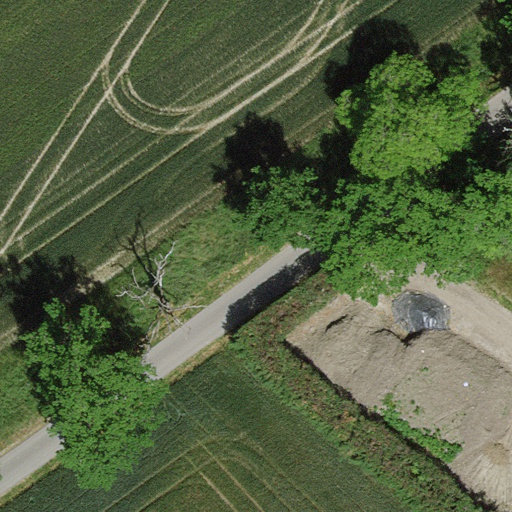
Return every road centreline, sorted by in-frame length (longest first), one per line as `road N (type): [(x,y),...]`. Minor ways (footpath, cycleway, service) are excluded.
road 1 (track): [(511,104),(0,476)]
road 2 (track): [(350,223),(511,330)]
